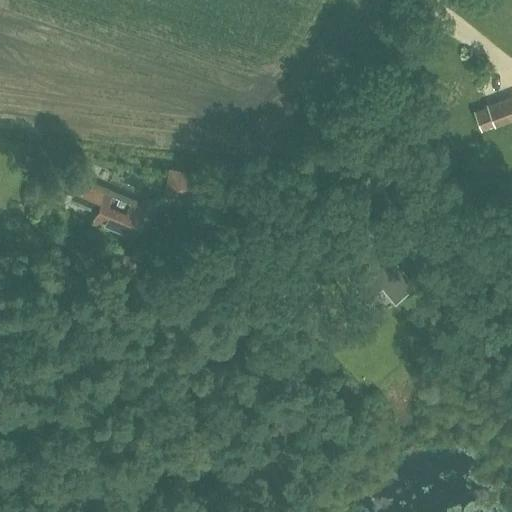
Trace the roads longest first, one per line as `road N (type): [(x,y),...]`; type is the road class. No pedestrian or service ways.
road 1 (track): [(137,282),(313,176),(427,0)]
road 2 (track): [(0,475),(86,328),(137,282),(46,243),(0,235)]
road 3 (track): [(338,141),(387,162),(484,274),(511,288)]
